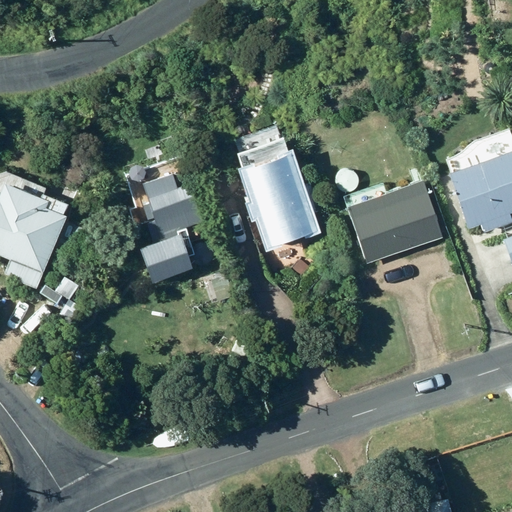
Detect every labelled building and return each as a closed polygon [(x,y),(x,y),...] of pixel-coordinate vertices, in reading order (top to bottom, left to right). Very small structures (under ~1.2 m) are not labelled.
[(301,185),(289,152),(234,172),(246,205),(241,206),(248,224),(252,223),(262,252),(318,233),(311,214),(319,212),(308,183),(301,185)] [(511,153),(447,176),(466,229),(480,225),(482,233),(509,224),(507,216),(511,214),(511,153)] [(201,224),(186,185),(174,189),(169,175),(138,186),(144,204),(138,207),(152,246),(136,251),(149,286),(188,272),(175,233),(201,224)] [(366,265),(440,239),(420,183),(386,194),(382,185),(343,199),(366,265)] [(34,291),(62,220),(60,219),(65,208),(53,199),(39,197),(37,202),(31,200),(32,197),(17,192),(17,193),(1,187),(0,188),(0,258),(9,262),(3,275),(18,281),(17,283),(34,291)] [(511,237),(502,241),(511,268),(511,237)] [(211,287),(217,302),(231,297),(226,282),(211,287)] [(448,511),(446,501),(400,511),(448,511)]
